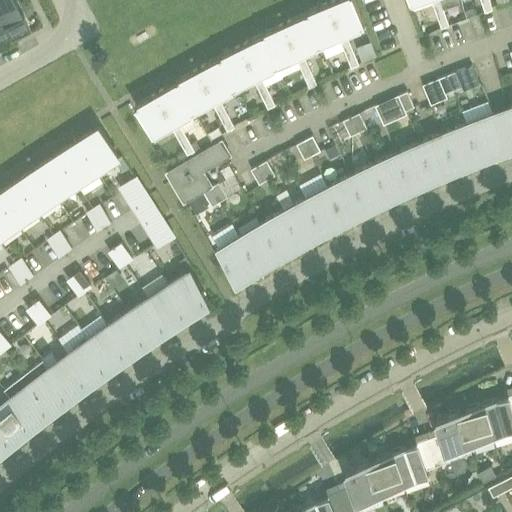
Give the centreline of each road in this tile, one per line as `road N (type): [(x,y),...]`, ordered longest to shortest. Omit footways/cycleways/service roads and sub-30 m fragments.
road 1 (residential): [(511,173),(403,219),(237,310),(0,483)]
road 2 (tertiary): [(511,245),(285,361),(71,511)]
road 3 (tertiary): [(112,511),(281,394),(511,274)]
road 4 (residential): [(177,511),(362,391),(511,316)]
road 5 (residential): [(253,145),(418,67)]
road 6 (residential): [(0,311),(123,225)]
